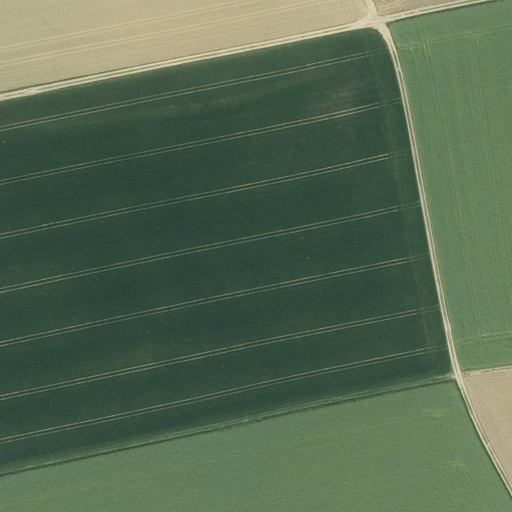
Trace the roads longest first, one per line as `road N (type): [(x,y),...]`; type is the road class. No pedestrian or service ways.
road 1 (track): [(511,485),(455,377),(0,473)]
road 2 (track): [(0,95),(499,0)]
road 3 (track): [(511,370),(455,377),(387,38),(361,0)]
